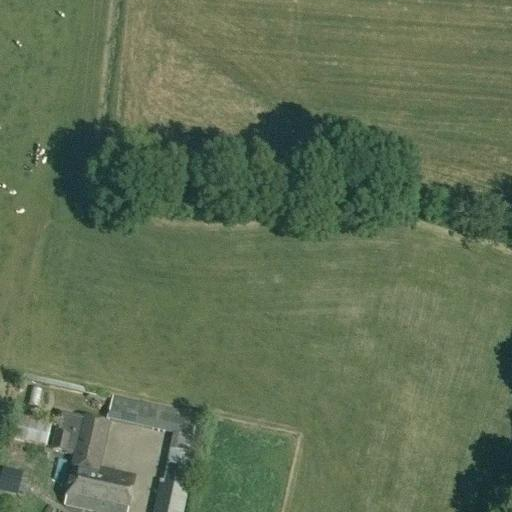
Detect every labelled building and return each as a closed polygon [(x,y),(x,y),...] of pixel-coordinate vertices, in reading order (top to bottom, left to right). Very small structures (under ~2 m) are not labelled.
[(113,399),(108,423),(145,430),(150,406),(113,399)] [(193,441),(197,417),(150,406),(145,430),(193,441)] [(10,440),(45,448),(51,425),(15,416),(10,440)] [(79,421),(75,441),(54,436),(51,452),(75,457),(65,507),(87,511),(127,511),(134,480),(97,472),(106,426),(79,421)] [(183,511),(193,470),(187,469),(189,457),(176,455),(175,466),(171,465),(168,477),(162,476),(154,511),(183,511)]
